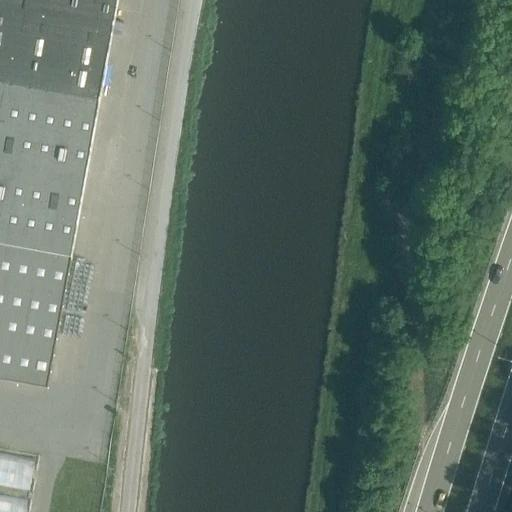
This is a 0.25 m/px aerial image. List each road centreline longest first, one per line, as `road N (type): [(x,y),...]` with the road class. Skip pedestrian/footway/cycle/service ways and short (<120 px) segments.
road 1 (unclassified): [(127,511),(192,0)]
road 2 (trunk): [(511,257),(430,511)]
